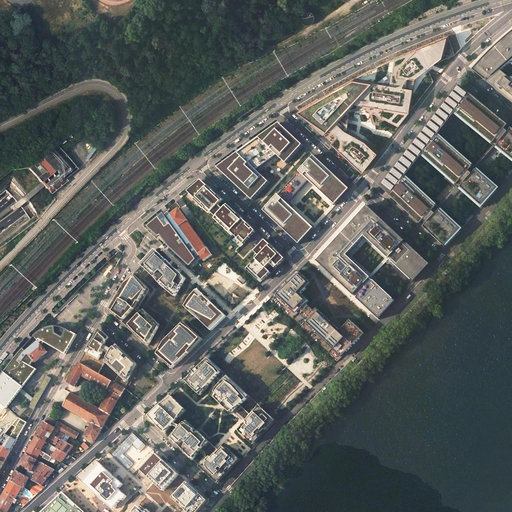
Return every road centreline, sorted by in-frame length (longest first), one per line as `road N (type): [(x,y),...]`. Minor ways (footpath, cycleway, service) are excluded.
road 1 (trunk): [(0,227),(149,110),(337,0)]
road 2 (trunk): [(310,0),(133,101),(3,206)]
road 3 (unclassified): [(0,264),(127,124),(119,97),(95,84),(0,126)]
road 4 (primary): [(222,500),(447,265)]
road 5 (tertiary): [(275,104),(427,24),(500,0)]
road 6 (residential): [(0,486),(98,313)]
road 7 (residential): [(299,258),(170,381)]
road 8 (tertiary): [(0,349),(118,228)]
road 9 (residential): [(364,186),(454,66)]
road 10 (residential): [(133,417),(28,511)]
road 11 (residential): [(299,258),(197,161)]
road 12 (residential): [(133,417),(222,500)]
road 13 (residential): [(275,104),(364,186)]
